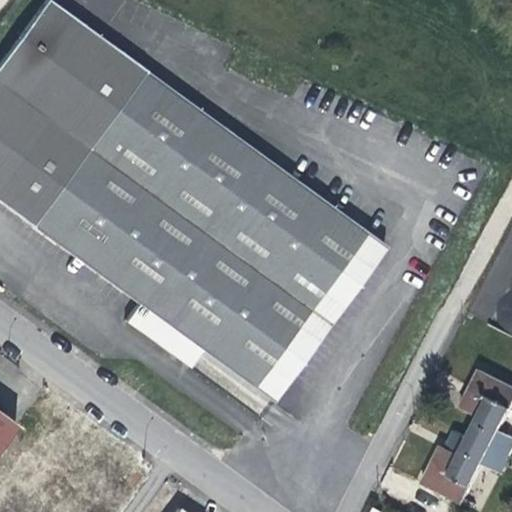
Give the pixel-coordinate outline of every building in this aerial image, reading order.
[(0,204),(136,303),(200,350),(271,402),(385,246),(48,0),(44,0),(0,60),(0,204)] [(188,368),(200,350),(136,303),(123,321),(188,368)] [(480,415),(470,436),(510,456),(511,450),(511,436),(500,430),(511,407),(511,385),(481,370),(462,407),(480,415)] [(0,446),(15,426),(0,414),(0,446)] [(510,456),(470,436),(459,456),(442,447),(424,482),(463,503),(483,463),(501,473),(510,456)]
